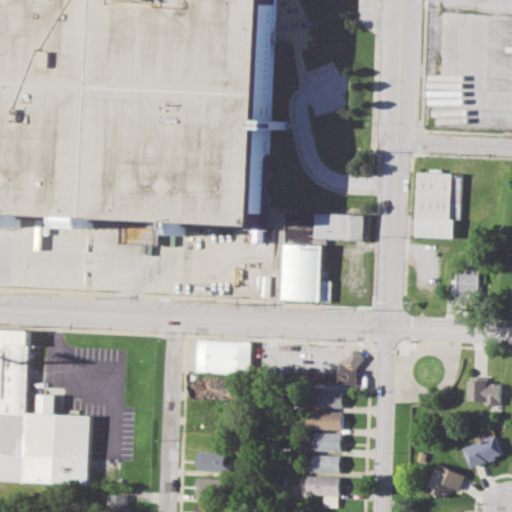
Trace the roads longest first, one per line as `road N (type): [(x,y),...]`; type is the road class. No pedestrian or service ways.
road 1 (secondary): [(0,310),(387,328)]
road 2 (secondary): [(400,0),(387,328)]
road 3 (residential): [(175,319),(165,511)]
road 4 (secondary): [(387,328),(379,511)]
road 5 (tertiary): [(387,328),(511,334)]
